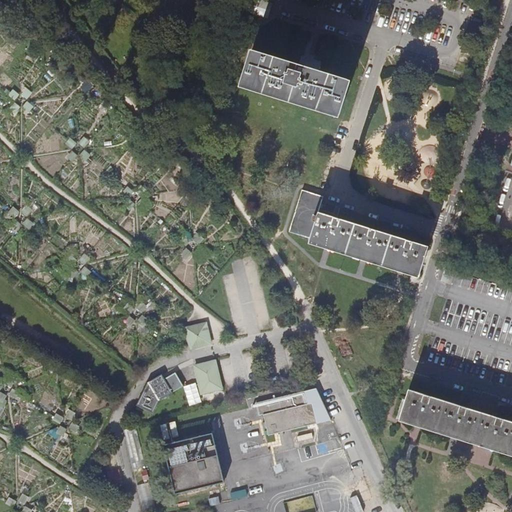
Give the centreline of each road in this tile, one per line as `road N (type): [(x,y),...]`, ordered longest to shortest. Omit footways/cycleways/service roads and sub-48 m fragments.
road 1 (residential): [(511,11),(404,362),(511,398)]
road 2 (unclassified): [(303,302),(244,211),(94,59),(50,0)]
road 3 (residential): [(395,511),(303,302)]
